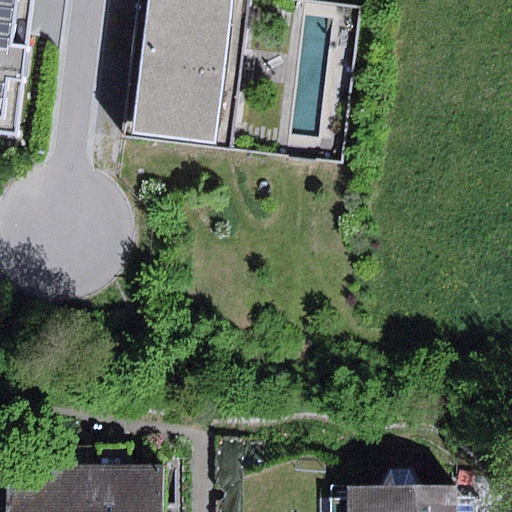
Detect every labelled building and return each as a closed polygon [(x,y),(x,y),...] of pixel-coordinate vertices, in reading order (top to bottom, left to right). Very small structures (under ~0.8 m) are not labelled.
[(0,0),(0,132),(18,135),(37,0),(0,0)] [(252,0),(138,0),(120,133),(231,148),(252,0)] [(50,446),(50,467),(96,466),(130,466),(130,446),(50,446)] [(95,511),(96,466),(50,467),(8,467),(7,511),(95,511)] [(130,466),(96,466),(95,511),(162,511),(162,466),(130,466)] [(349,488),(348,511),(458,511),(459,486),(416,486),(409,469),(390,470),(383,488),(349,488)]
